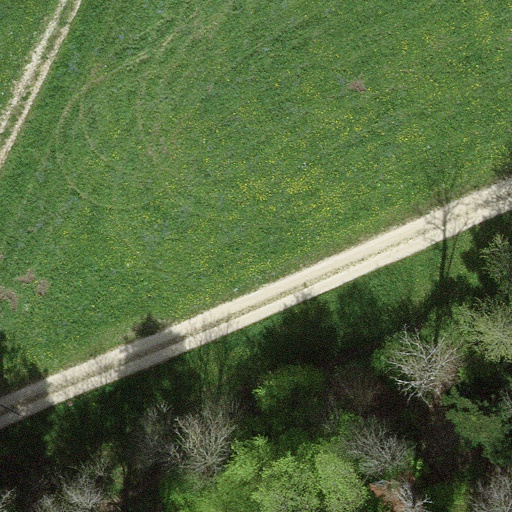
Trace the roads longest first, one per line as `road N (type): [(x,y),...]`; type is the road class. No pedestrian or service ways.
road 1 (track): [(511,190),(0,410)]
road 2 (track): [(56,0),(0,121)]
